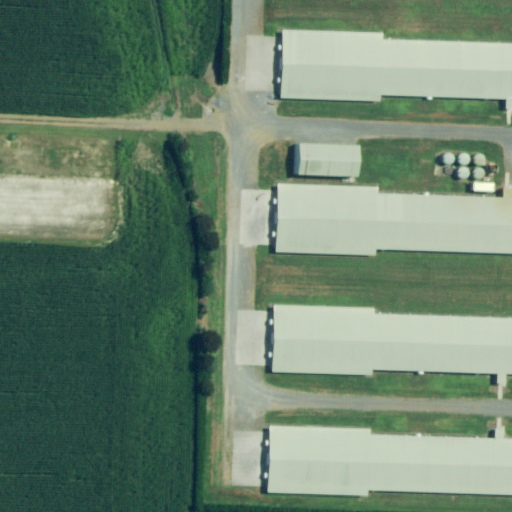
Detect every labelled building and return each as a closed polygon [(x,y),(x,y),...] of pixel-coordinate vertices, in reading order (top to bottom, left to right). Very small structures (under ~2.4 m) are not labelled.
[(380,95),(506,99),(505,111),(511,110),(511,45),(382,41),(382,35),(283,32),(281,98),(380,102),(380,95)] [(357,178),(358,147),(297,145),(296,175),(357,178)] [(441,165),(456,165),(455,178),(484,179),(484,166),(485,156),(441,154),(441,165)] [(511,190),(503,190),(503,199),(378,195),(378,189),(278,186),(276,252),(375,256),(376,249),(511,253),(511,199),(511,200),(511,193),(511,190)] [(511,320),(374,316),(374,310),(275,307),(272,372),(371,376),(371,369),(498,374),(497,383),(505,383),(505,374),(511,374),(511,320)] [(511,495),(511,439),(504,439),(504,431),(495,431),(495,441),(370,436),(370,431),(271,428),(268,493),(367,497),(368,490),(495,495),(511,495)]
